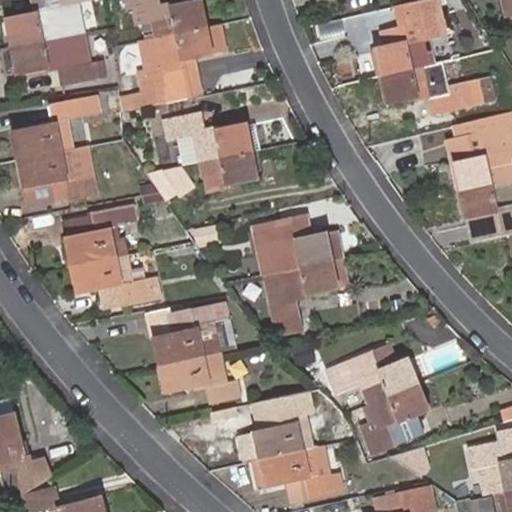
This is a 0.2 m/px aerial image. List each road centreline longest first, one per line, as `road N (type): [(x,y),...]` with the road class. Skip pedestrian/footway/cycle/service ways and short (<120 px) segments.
road 1 (residential): [(511,352),(385,213),(313,93),(271,0)]
road 2 (residential): [(210,511),(0,255)]
